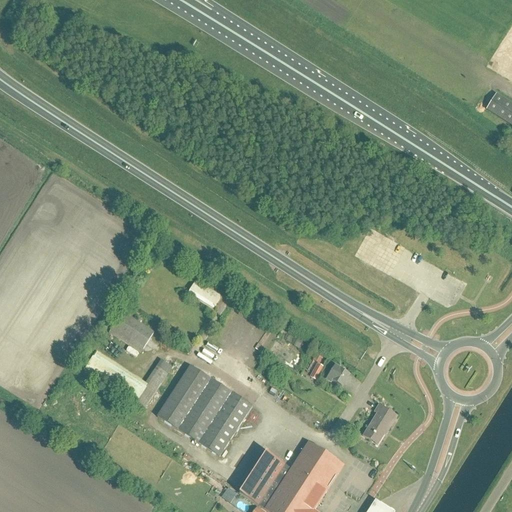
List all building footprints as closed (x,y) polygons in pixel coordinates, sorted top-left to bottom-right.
[(511,128),(511,105),(496,95),(486,111),(511,128)] [(213,311),(221,298),(196,282),(188,295),(213,311)] [(178,294),(173,301),(194,314),(199,307),(178,294)] [(141,355),(155,334),(122,313),(108,334),(141,355)] [(145,385),(97,353),(84,372),(136,405),(137,405),(145,410),(172,368),(161,361),(145,385)] [(315,381),(323,368),(318,365),(310,378),(315,381)] [(342,388),(350,376),(335,366),(326,381),(332,385),(333,382),(342,388)] [(298,384),(307,374),(299,367),(290,377),(298,384)] [(219,459),(252,408),(189,368),(157,419),(219,459)] [(388,432),(397,418),(379,407),(375,414),(377,416),(363,438),(377,447),(384,436),(383,436),(386,431),(388,432)] [(314,511),(326,494),(324,493),(341,465),(307,444),(291,470),(265,454),(239,497),(262,511),(314,511)] [(221,500),(227,504),(233,494),(228,490),(221,500)] [(211,506),(217,498),(212,494),(206,503),(211,506)] [(393,511),(375,500),(367,511),(393,511)]
